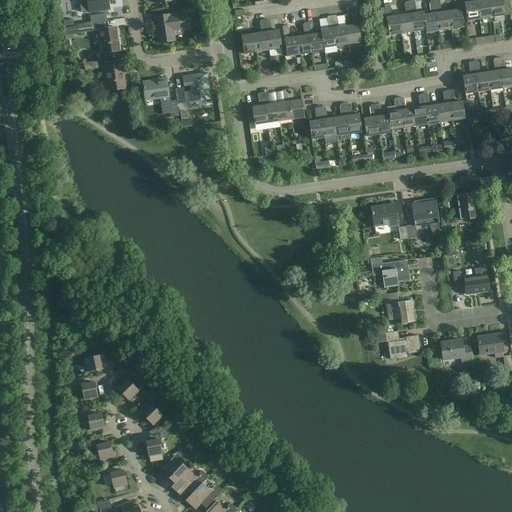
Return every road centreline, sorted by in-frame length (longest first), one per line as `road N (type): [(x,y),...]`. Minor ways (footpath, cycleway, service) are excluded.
road 1 (residential): [(497,161),(271,191),(245,163),(233,87)]
road 2 (residential): [(233,87),(312,76),(331,97),(378,92),(440,80),(448,57),(511,48)]
road 3 (tertiary): [(40,511),(27,420),(27,256)]
road 4 (tertiary): [(27,256),(3,28)]
road 5 (tertiary): [(0,100),(27,256)]
road 6 (residential): [(227,51),(135,58),(127,0)]
road 7 (residential): [(511,312),(431,324),(422,263)]
